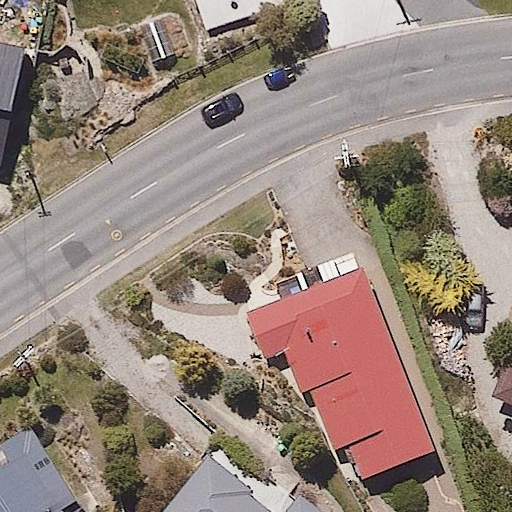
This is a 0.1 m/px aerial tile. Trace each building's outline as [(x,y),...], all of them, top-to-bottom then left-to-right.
[(200,0),(208,26),(302,0),(200,0)] [(26,45),(0,39),(0,162),(0,163),(26,45)] [(452,442),(384,253),(250,302),(271,359),(290,352),(328,456),(352,447),(362,475),(452,442)] [(67,484),(38,430),(0,450),(0,511),(66,511),(55,490),(67,484)] [(286,511),(219,454),(169,511),(329,511),(304,491),(286,511)]
